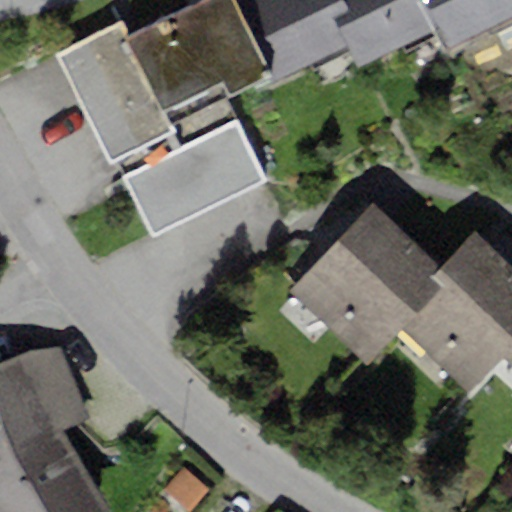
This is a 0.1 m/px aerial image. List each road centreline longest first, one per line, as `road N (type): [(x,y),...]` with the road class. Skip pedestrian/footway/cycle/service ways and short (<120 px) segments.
road 1 (residential): [(337,511),(268,470),(164,381),(70,266)]
road 2 (residential): [(70,266),(0,148)]
